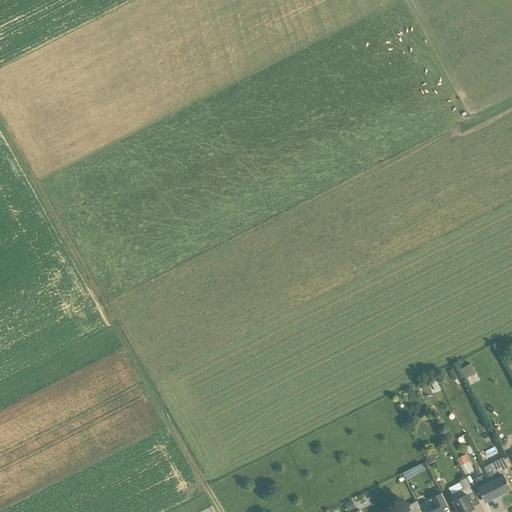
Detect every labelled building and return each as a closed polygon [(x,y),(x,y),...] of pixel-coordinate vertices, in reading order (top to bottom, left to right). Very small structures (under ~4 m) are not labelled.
[(464,379),(476,373),(471,364),(459,370),(464,379)] [(455,368),(448,372),(453,381),(460,377),(455,368)] [(437,460),(436,458),(433,452),(425,456),(429,464),(437,460)] [(469,462),(465,455),(457,459),(465,475),(471,472),(466,463),(469,462)] [(484,467),(492,481),(499,495),(511,489),(504,475),(511,471),(504,457),(484,467)] [(406,479),(415,474),(412,468),(403,473),(406,479)] [(499,495),(492,481),(486,484),(481,475),(475,478),(479,487),(486,502),(499,495)] [(474,508),(467,495),(473,492),(466,478),(460,481),(464,488),(451,495),(454,501),(459,511),(466,511),(471,510),(474,509),(474,508)] [(442,493),(440,494),(438,490),(428,495),(435,509),(428,511),(444,511),(442,507),(448,505),(442,493)] [(349,511),(356,508),(352,500),(345,504),(349,511)] [(422,511),(423,511),(417,501),(406,506),(408,511),(422,511)]
